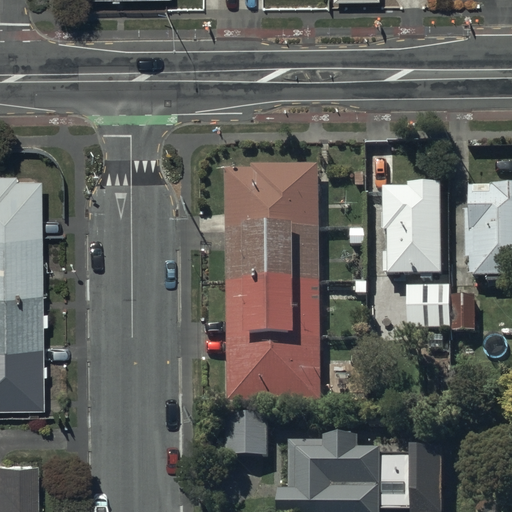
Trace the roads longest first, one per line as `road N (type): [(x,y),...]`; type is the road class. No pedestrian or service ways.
road 1 (residential): [(137,511),(131,77)]
road 2 (tertiary): [(511,74),(131,77)]
road 3 (tertiary): [(131,77),(3,78)]
